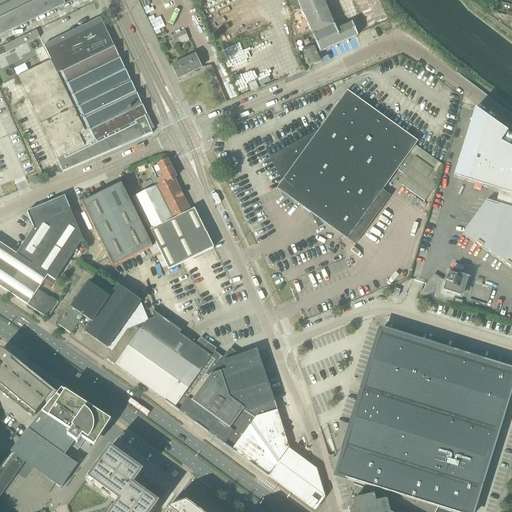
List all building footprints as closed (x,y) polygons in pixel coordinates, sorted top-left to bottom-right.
[(0,0),(0,35),(65,4),(64,4),(72,0),(0,0)] [(296,0),(300,8),(310,31),(312,35),(334,26),(323,0),(296,0)] [(149,126),(152,124),(134,87),(114,45),(100,18),(44,45),(52,61),(18,77),(57,160),(56,160),(62,173),(153,133),(149,126)] [(336,30),(334,26),(312,35),(320,53),(321,53),(321,52),(357,37),(358,37),(352,23),(336,30)] [(191,25),(161,40),(194,107),(223,92),(191,25)] [(37,30),(0,47),(0,56),(40,37),(37,30)] [(320,61),(314,47),(303,51),(309,66),(320,61)] [(247,84),(251,92),(259,89),(255,81),(247,84)] [(415,145),(418,142),(347,91),(318,132),(270,158),(283,180),(277,189),(317,218),(315,220),(319,227),(325,224),(347,240),(398,170),(403,174),(397,182),(424,202),(438,182),(439,178),(436,175),(443,165),(415,145)] [(511,136),(476,111),(454,177),(479,185),(499,192),(496,203),(487,200),(463,234),(511,269),(511,136)] [(159,164),(152,168),(158,180),(152,183),(154,188),(155,188),(174,179),(176,178),(167,160),(164,162),(163,161),(159,163),(159,164)] [(142,167),(133,171),(136,176),(144,172),(142,167)] [(154,188),(133,198),(150,231),(190,212),(174,179),(155,188),(154,188)] [(150,181),(142,185),(145,190),(153,187),(150,181)] [(125,182),(82,204),(113,267),(156,245),(150,231),(133,198),(125,182)] [(34,229),(16,255),(55,281),(83,240),(64,197),(60,199),(27,213),(34,229)] [(190,212),(150,231),(156,245),(169,270),(214,248),(194,209),(190,212)] [(37,290),(42,282),(52,289),(57,282),(55,281),(16,255),(0,244),(0,287),(47,318),(58,303),(37,290)] [(448,274),(439,301),(452,305),(454,299),(456,295),(460,296),(466,279),(448,274)] [(87,284),(58,326),(70,334),(77,325),(85,331),(84,332),(112,351),(126,330),(145,322),(148,321),(141,301),(140,300),(139,300),(117,285),(108,298),(87,284)] [(454,299),(452,305),(460,307),(462,302),(454,299)] [(112,351),(106,360),(164,401),(179,411),(190,419),(207,432),(208,432),(224,444),(232,450),(242,458),(268,476),(268,477),(269,477),(289,449),(277,411),(274,402),(271,393),(257,352),(257,351),(256,351),(224,361),(218,357),(218,356),(215,354),(216,353),(214,352),(216,349),(200,338),(195,345),(180,334),(181,331),(154,311),(152,313),(153,314),(154,318),(148,321),(145,322),(126,330),(112,351)] [(335,475),(335,476),(338,477),(338,476),(345,479),(364,485),(360,498),(354,500),(354,501),(356,507),(350,509),(350,510),(351,509),(351,511),(436,511),(438,508),(439,508),(439,509),(442,510),(449,511),(472,511),(475,504),(475,503),(479,490),(480,490),(480,489),(479,489),(484,475),(484,474),(488,461),(489,460),(488,460),(492,447),(493,447),(493,446),(497,432),(498,432),(497,431),(501,418),(502,418),(502,417),(506,404),(507,403),(506,403),(510,389),(511,389),(510,388),(511,383),(511,371),(496,366),(495,366),(477,360),(476,360),(458,354),(457,354),(439,349),(439,348),(438,348),(420,343),(420,342),(419,342),(401,337),(401,336),(400,336),(383,331),(382,330),(382,331),(380,330),(380,332),(379,332),(379,333),(375,346),(375,347),(371,361),(370,360),(370,361),(371,362),(366,375),(366,376),(362,389),(361,389),(361,390),(362,390),(358,404),(357,403),(357,404),(357,405),(353,418),(352,419),(353,419),(349,432),(348,432),(348,433),(344,447),(344,446),(343,447),(344,447),(340,461),(339,461),(339,462),(340,462),(335,475)] [(0,387),(35,416),(45,404),(52,396),(58,389),(20,362),(17,367),(12,363),(13,360),(7,355),(1,350),(0,351),(0,387)] [(38,418),(0,465),(0,497),(25,462),(61,488),(78,465),(65,456),(72,445),(77,449),(85,439),(92,445),(108,424),(68,395),(68,394),(61,389),(38,418)] [(156,507),(159,503),(133,485),(141,475),(140,474),(139,474),(134,471),(136,467),(116,452),(113,456),(108,452),(107,451),(87,480),(88,481),(90,479),(94,483),(93,484),(103,492),(105,490),(110,494),(108,495),(118,502),(110,511),(152,511),(156,507)] [(295,456),(288,451),(268,478),(275,484),(313,511),(316,511),(326,499),(322,487),(317,471),(295,456)] [(185,503),(167,509),(169,511),(198,511),(190,506),(188,504),(185,503)]
